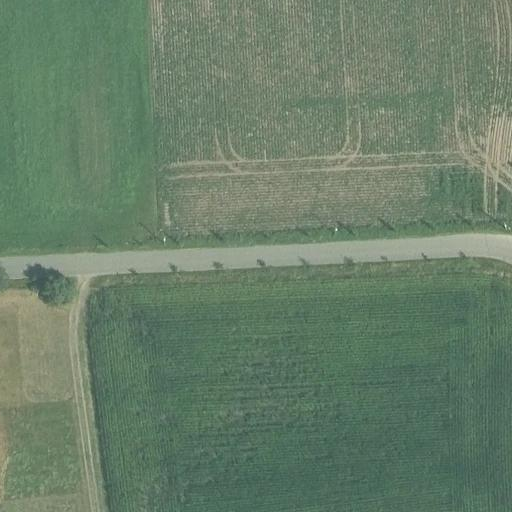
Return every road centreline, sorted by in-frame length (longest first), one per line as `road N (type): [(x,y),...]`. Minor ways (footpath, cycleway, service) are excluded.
road 1 (residential): [(0,269),(511,251)]
road 2 (track): [(86,511),(71,325),(84,265)]
